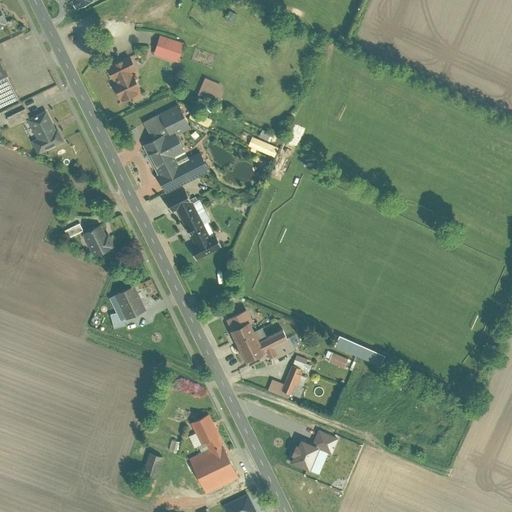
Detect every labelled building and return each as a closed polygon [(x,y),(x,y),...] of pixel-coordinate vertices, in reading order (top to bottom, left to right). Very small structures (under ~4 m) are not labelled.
[(0,26),(11,22),(4,6),(0,7),(0,26)] [(229,10),(226,19),(234,22),(237,12),(229,10)] [(184,43),(160,34),(152,55),(177,64),(184,43)] [(0,53),(0,84),(14,79),(2,53),(0,53)] [(131,54),(106,65),(115,84),(139,73),(131,54)] [(139,73),(115,84),(122,100),(147,90),(139,73)] [(219,98),(223,83),(205,77),(200,93),(219,98)] [(14,79),(0,84),(0,109),(23,99),(14,79)] [(22,102),(5,110),(12,124),(29,116),(22,102)] [(177,107),(138,127),(170,188),(209,169),(177,107)] [(50,110),(32,118),(40,137),(35,139),(41,153),(68,140),(62,127),(59,129),(50,110)] [(263,129),(260,136),(273,141),(275,134),(263,129)] [(249,147),(257,150),(276,156),(280,145),(252,137),(249,147)] [(283,175),(291,157),(281,152),(273,170),(283,175)] [(192,187),(165,201),(194,258),(222,244),(192,187)] [(82,222),(67,228),(71,236),(86,229),(82,222)] [(105,222),(86,231),(97,255),(116,246),(105,222)] [(137,285),(119,294),(130,316),(148,307),(137,285)] [(129,324),(127,318),(130,316),(119,294),(113,297),(120,311),(114,313),(118,327),(129,324)] [(248,308),(227,319),(245,361),(267,352),(272,360),(295,350),(282,327),(260,339),(251,322),(254,320),(248,308)] [(337,346),(383,363),(387,354),(341,337),(337,346)] [(346,367),(349,357),(333,351),(329,361),(346,367)] [(312,360),(297,355),(281,389),(300,396),(312,360)] [(196,421),(210,452),(228,444),(215,413),(196,421)] [(319,429),(313,444),(332,451),(338,436),(319,429)] [(313,444),(300,439),(290,463),(309,472),(320,447),(313,444)] [(179,443),(173,441),(171,447),(178,449),(179,443)] [(210,452),(193,459),(205,489),(241,474),(228,444),(210,452)] [(166,455),(154,451),(148,471),(160,475),(166,455)] [(255,511),(246,493),(224,504),(227,511),(255,511)]
